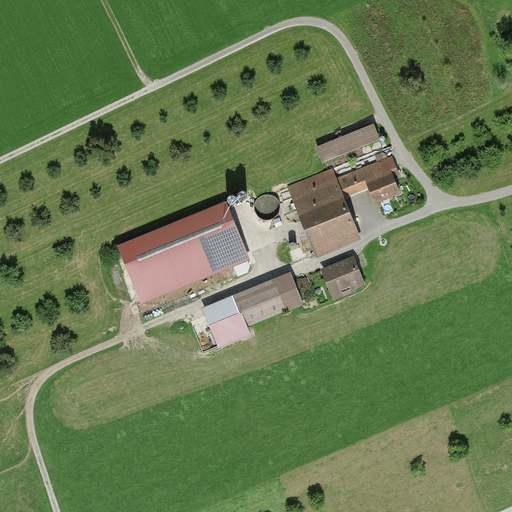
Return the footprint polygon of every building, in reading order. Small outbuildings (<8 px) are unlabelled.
[(374,125),(317,148),(324,165),(381,142),(374,125)] [(333,169),(289,187),(317,256),(361,238),(345,199),(369,189),(376,206),(403,195),(396,178),(401,176),(393,157),(338,179),(333,169)] [(227,201),(117,245),(141,305),(251,261),(227,201)] [(356,257),(323,270),(335,300),(368,287),(356,257)] [(290,274),(233,296),(246,329),(303,306),(290,274)]
